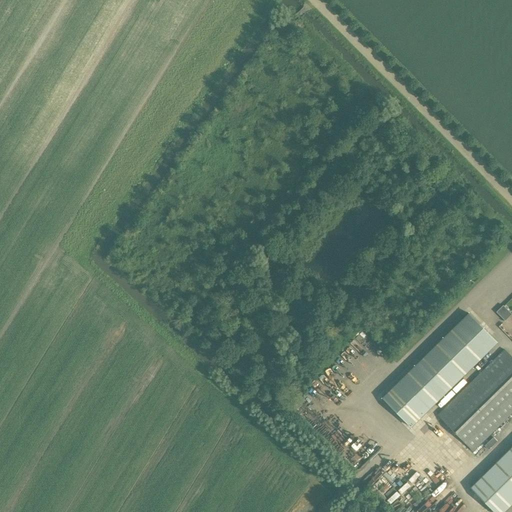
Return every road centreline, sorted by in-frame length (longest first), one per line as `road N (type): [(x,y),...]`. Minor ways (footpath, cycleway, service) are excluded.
road 1 (track): [(322,511),(400,436),(367,401),(511,259)]
road 2 (unclassified): [(511,201),(312,0)]
